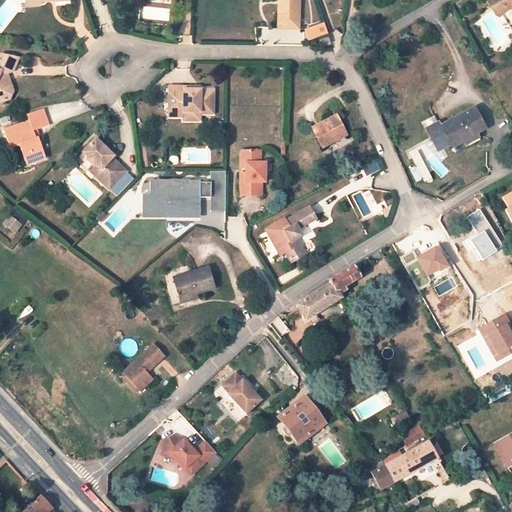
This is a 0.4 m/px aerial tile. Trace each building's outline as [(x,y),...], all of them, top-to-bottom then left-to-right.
[(299,0),(279,0),(279,28),(299,28),(299,0)] [(511,0),(488,0),(489,0),(498,14),(511,5),(511,0)] [(325,21),(304,25),(307,38),(327,34),(325,21)] [(0,102),(9,100),(12,92),(6,75),(11,73),(17,59),(0,55),(0,54),(0,102)] [(190,88),(167,88),(166,118),(181,118),(181,122),(198,122),(198,115),(198,109),(211,109),(212,92),(190,91),(190,88)] [(485,130),(474,109),(440,127),(438,123),(427,129),(438,152),(450,145),(451,147),(485,130)] [(27,122),(1,131),(7,149),(18,146),(24,166),(44,160),(37,139),(34,140),(31,132),(48,127),(42,110),(25,116),(27,122)] [(312,129),(323,149),(347,136),(336,117),(312,129)] [(86,161),(92,167),(99,174),(95,177),(109,192),(126,174),(112,160),(113,158),(95,141),(82,154),(87,159),(86,161)] [(241,196),(262,196),(262,182),(266,182),(265,162),(260,162),(260,151),(242,151),(242,165),(246,165),(246,174),(241,174),(241,196)] [(88,171),(95,177),(99,174),(92,167),(88,171)] [(150,205),(177,205),(177,211),(200,211),(200,193),(210,193),(210,194),(225,194),(225,172),(212,172),(212,183),(210,183),(200,183),(200,181),(150,182),(150,205)] [(210,206),(225,206),(225,194),(210,194),(210,206)] [(511,194),(503,199),(508,209),(505,210),(511,222),(511,194)] [(309,209),(286,224),(284,222),(265,233),(278,258),(279,260),(286,255),(292,265),(306,257),(297,242),(303,238),(298,231),(316,220),(309,209)] [(96,219),(100,223),(106,217),(102,212),(96,219)] [(15,233),(22,223),(9,214),(2,224),(15,233)] [(344,288),(359,278),(352,267),(330,281),(332,283),(339,295),(346,291),(344,288)] [(196,294),(214,289),(207,268),(173,279),(181,303),(197,298),(196,294)] [(298,308),(306,321),(341,298),(339,295),(332,283),(297,306),(298,308)] [(511,352),(511,332),(504,317),(480,330),(485,340),(488,338),(500,359),(511,352)] [(281,340),(290,333),(277,318),(269,324),(281,340)] [(141,391),(152,381),(146,374),(163,358),(152,346),(124,373),(126,375),(139,389),(141,391)] [(246,369),(257,359),(245,346),(234,356),(246,369)] [(262,401),(236,373),(221,386),(228,394),(227,395),(246,416),(262,401)] [(123,378),(136,392),(139,389),(126,375),(123,378)] [(323,425),(304,400),(280,418),(299,443),(315,431),(323,425)] [(394,427),(409,419),(405,412),(391,421),(394,427)] [(335,436),(325,423),(323,425),(315,431),(325,444),(335,436)] [(423,436),(418,427),(401,436),(405,445),(423,436)] [(511,434),(495,444),(508,467),(511,465),(511,434)] [(194,471),(215,453),(205,441),(193,451),(183,440),(182,441),(181,440),(172,437),(167,439),(163,449),(171,452),(169,457),(177,460),(185,468),(188,464),(194,471)] [(436,458),(428,442),(385,466),(394,481),(436,458)] [(369,467),(380,489),(394,481),(385,466),(382,460),(369,467)] [(194,471),(188,464),(185,468),(191,475),(194,471)] [(25,511),(23,511),(44,511),(50,508),(40,497),(32,505),(30,503),(23,510),(25,511)]
